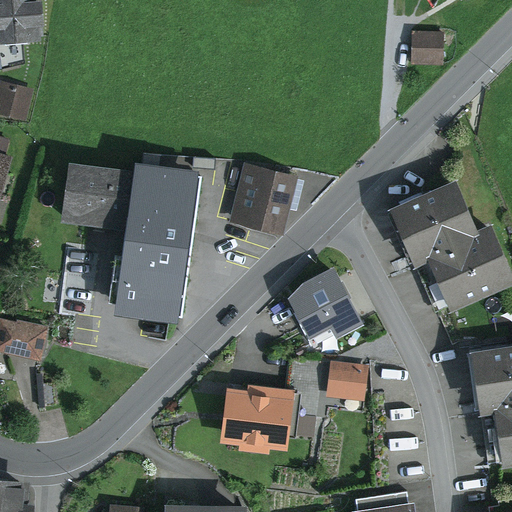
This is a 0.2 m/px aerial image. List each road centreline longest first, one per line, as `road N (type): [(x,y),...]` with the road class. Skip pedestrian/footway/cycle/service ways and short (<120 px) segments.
road 1 (residential): [(54,458),(85,447),(126,413),(331,206)]
road 2 (residential): [(445,511),(421,378),(331,206)]
road 3 (residential): [(331,206),(511,27)]
